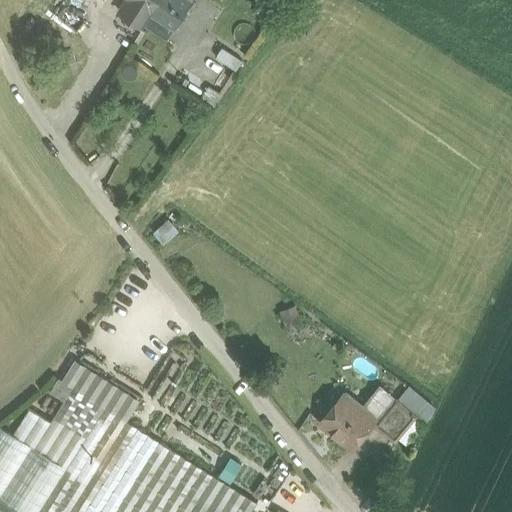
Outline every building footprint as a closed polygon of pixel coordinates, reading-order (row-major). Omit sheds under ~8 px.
[(67,0),(56,16),(70,26),(84,7),(74,0),(67,0)] [(127,0),(120,11),(142,25),(151,11),(152,12),(159,0),(127,0)] [(191,0),(159,0),(152,12),(154,13),(153,14),(175,27),(191,0)] [(221,46),(215,56),(235,68),(241,57),(221,46)] [(140,399),(75,358),(62,379),(60,378),(51,391),(65,400),(51,421),(29,408),(13,433),(102,486),(138,427),(127,420),(140,399)] [(378,421),(396,399),(379,384),(360,407),(375,419),(378,421)] [(425,402),(408,388),(398,400),(415,414),(425,402)] [(360,407),(343,393),(321,420),(352,446),(375,419),(360,407)] [(378,421),(377,423),(395,438),(415,414),(398,400),(396,399),(378,421)] [(13,433),(0,425),(0,511),(84,511),(102,486),(13,433)] [(138,427),(102,486),(84,511),(250,511),(257,501),(138,427)]
